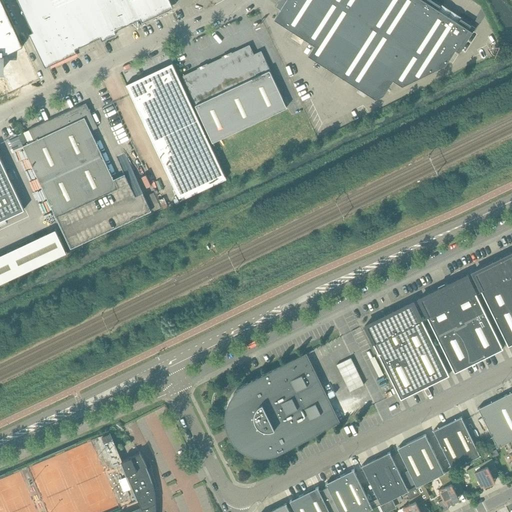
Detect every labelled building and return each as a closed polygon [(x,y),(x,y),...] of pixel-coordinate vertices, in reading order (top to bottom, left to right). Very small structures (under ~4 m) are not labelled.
[(0,0),(0,69),(3,69),(3,55),(23,45),(1,0),(0,0)] [(17,0),(32,31),(29,33),(45,67),(76,52),(75,49),(100,37),(102,40),(116,34),(115,30),(140,18),(142,22),(173,7),(169,0),(17,0)] [(402,86),(446,64),(455,50),(459,52),(472,32),(468,29),(471,25),(460,18),(458,22),(438,9),(440,5),(432,0),(280,0),(276,6),(280,9),(274,19),(314,45),(308,55),(375,99),(383,95),(393,80),(402,86)] [(441,9),(458,19),(461,15),(443,6),(441,9)] [(182,78),(212,142),(286,108),(261,53),(252,57),(248,47),(182,78)] [(126,84),(131,95),(180,200),(226,179),(172,63),(126,84)] [(97,128),(90,113),(86,103),(39,125),(28,130),(33,141),(22,146),(71,250),(152,212),(128,160),(119,164),(124,174),(113,179),(91,131),(97,128)] [(0,158),(0,220),(24,210),(0,158)] [(511,343),(511,253),(472,273),(472,274),(473,274),(508,345),(511,343)] [(503,348),(468,277),(468,276),(468,275),(467,275),(419,299),(418,299),(418,300),(419,301),(454,372),(503,348)] [(366,328),(401,398),(449,374),(414,304),(414,303),(414,302),(413,302),(365,326),(364,326),(364,327),(365,327),(365,328),(366,328)] [(339,422),(306,354),(251,381),(252,383),(249,385),(247,382),(242,385),(237,390),(232,395),(229,400),(227,406),(226,413),(226,419),(227,426),(229,432),(232,437),(236,442),(240,447),(246,450),(252,453),(258,454),(264,454),(269,454),(275,453),(281,450),(279,447),(283,446),(284,448),(339,422)] [(351,358),(336,365),(349,392),(364,385),(351,358)] [(496,447),(511,439),(511,391),(477,408),(478,409),(497,446),(496,446),(496,447)] [(433,430),(452,469),(480,455),(480,454),(480,455),(463,421),(461,417),(462,417),(462,416),(433,430)] [(150,474),(145,463),(139,451),(139,452),(139,453),(122,460),(110,432),(91,439),(120,507),(138,499),(142,508),(132,511),(155,511),(156,507),(155,495),(153,484),(150,474)] [(397,448),(416,486),(445,472),(444,472),(425,435),(426,434),(397,448)] [(491,451),(490,452),(492,457),(494,457),(498,455),(495,449),(491,451)] [(380,504),(390,499),(409,490),(408,489),(408,490),(391,456),(389,452),(390,452),(361,466),(380,504)] [(483,485),(484,486),(495,481),(493,477),(499,474),(491,458),(466,470),(472,483),(478,480),(481,486),(483,485)] [(354,469),(325,483),(328,488),(339,511),(363,511),(373,508),(372,507),(356,474),(354,470),(354,469)] [(445,472),(438,476),(443,487),(439,489),(443,499),(445,503),(446,504),(448,503),(448,504),(455,501),(459,499),(458,497),(457,496),(464,493),(458,481),(456,476),(452,469),(445,472)] [(410,503),(403,507),(404,511),(423,511),(428,510),(424,503),(423,500),(420,495),(420,493),(416,486),(409,490),(406,491),(409,498),(408,499),(410,503)] [(317,487),(290,501),(294,511),(339,511),(328,488),(320,492),(317,487)] [(390,499),(380,504),(384,511),(394,506),(390,499)] [(443,499),(438,502),(443,511),(448,509),(446,504),(445,503),(443,500),(443,499)] [(286,503),(266,511),(290,511),(286,503)]
